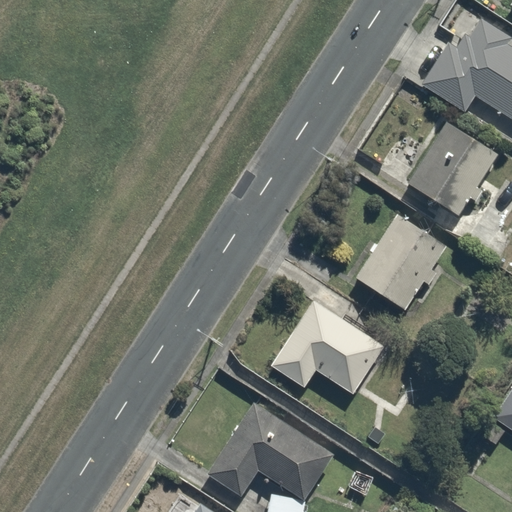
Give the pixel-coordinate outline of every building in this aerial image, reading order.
[(511,0),(485,0),(484,3),(511,21),(511,0)] [(487,107),(482,117),(511,134),(511,35),(468,11),(418,82),(459,105),(465,94),(487,107)] [(375,182),(427,212),(468,142),(416,111),(375,182)] [(328,272),(371,299),(410,236),(367,210),(328,272)] [(290,364),(325,385),(350,344),(278,300),(243,359),(280,381),(290,364)] [(272,497),(307,442),(221,387),(169,468),(204,491),(221,465),(272,497)] [(511,413),(481,393),(463,420),(495,441),(511,414),(511,413)] [(151,511),(187,511),(164,495),(151,511)]
